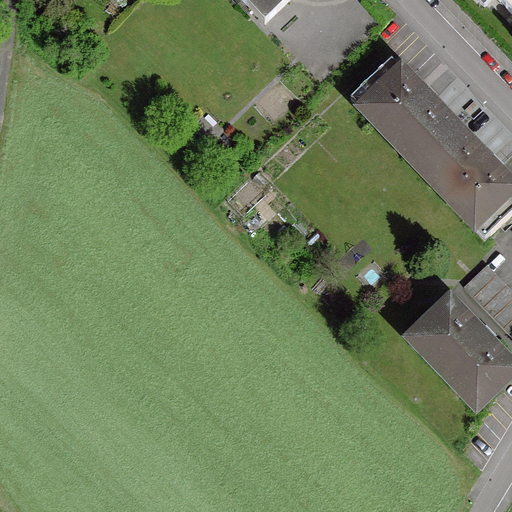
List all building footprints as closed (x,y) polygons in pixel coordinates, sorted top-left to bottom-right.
[(238,0),(262,25),(288,0),(238,0)] [(318,84),(378,26),(353,0),(288,0),(262,25),(318,84)] [(511,0),(484,0),(511,29),(511,0)] [(400,158),(406,152),(420,167),(455,133),(389,63),(353,97),(368,112),(362,118),(400,158)] [(511,192),(483,162),(455,133),(420,167),(435,182),(429,187),(467,227),(473,222),(487,237),(511,213),(511,192)] [(461,289),(480,310),(501,290),(481,269),(461,289)] [(511,342),(511,300),(501,290),(480,310),(511,342)] [(477,332),(476,333),(447,303),(412,337),(427,353),(421,358),(459,398),(465,392),(480,408),(511,376),(511,371),(486,344),(487,343),(477,332)]
